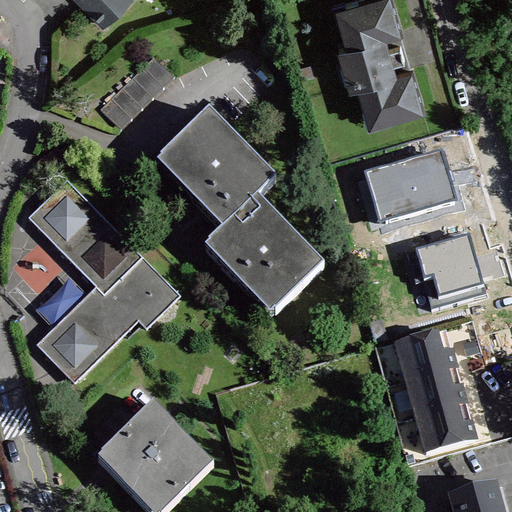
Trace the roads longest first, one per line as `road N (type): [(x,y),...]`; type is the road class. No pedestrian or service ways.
road 1 (residential): [(7,0),(29,30),(33,58),(0,181)]
road 2 (residential): [(0,359),(39,511)]
